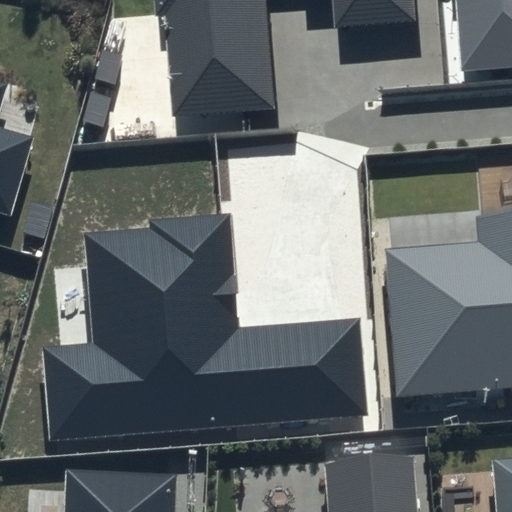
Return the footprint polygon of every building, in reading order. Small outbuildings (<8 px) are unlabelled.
[(166,0),(170,113),(258,110),(254,0),(317,0),(318,34),(394,32),(393,0),(166,0)] [(511,0),(454,0),(460,71),(511,67),(511,0)] [(0,227),(13,231),(35,153),(0,143),(0,130),(9,99),(0,96),(0,227)] [(511,211),(456,217),(460,253),(363,262),(376,399),(481,390),(483,412),(511,409),(511,211)] [(202,221),(76,233),(88,354),(22,360),(30,448),(359,417),(347,287),(210,300),(202,221)] [(412,511),(405,442),(318,451),(324,511),(412,511)] [(511,511),(511,452),(459,456),(463,511),(511,511)] [(162,511),(164,478),(46,473),(44,511),(162,511)]
